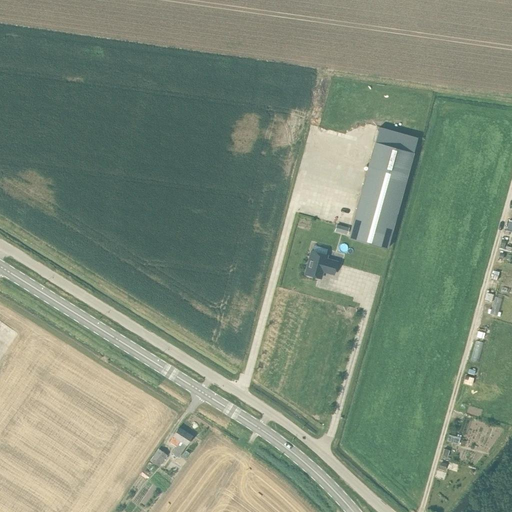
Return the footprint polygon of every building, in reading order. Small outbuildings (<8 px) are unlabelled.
[(380,127),(348,237),(385,248),(387,248),(417,138),(380,127)] [(343,226),(341,233),(347,235),(349,228),(343,226)] [(326,259),(327,255),(311,251),(305,274),(321,278),(323,270),(327,271),(326,272),(333,274),(337,262),(326,259)] [(487,293),(485,300),(491,302),(494,295),(487,293)] [(192,436),(179,428),(179,427),(173,436),(172,436),(169,442),(175,446),(171,453),(179,457),(186,445),(192,436)] [(150,461),(158,467),(167,455),(158,448),(150,461)] [(168,466),(177,472),(180,469),(174,464),(173,462),(172,461),(168,466)]
